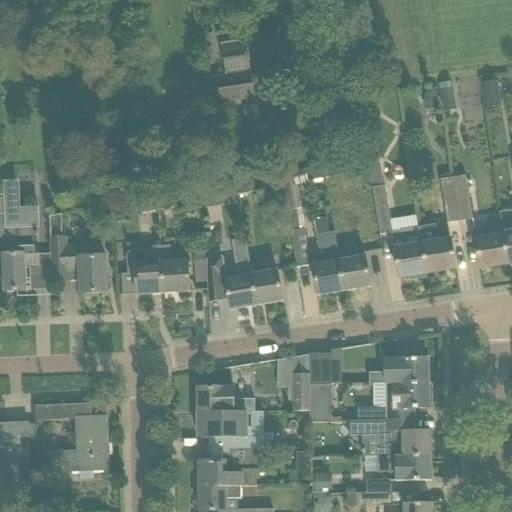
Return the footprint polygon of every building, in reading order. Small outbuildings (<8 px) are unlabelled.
[(225,76),(179,82),(183,110),(256,100),(251,72),(246,40),(221,44),(225,76)] [(452,89),(440,91),(443,111),(455,109),(452,89)] [(424,94),(424,109),(435,109),(436,95),(424,94)] [(379,99),(369,100),(371,116),(381,114),(379,99)] [(367,159),(376,209),(380,236),(393,234),(388,207),(379,157),(367,159)] [(341,163),(324,166),(326,179),(344,175),(341,163)] [(251,166),(218,172),(221,185),(254,179),(251,166)] [(326,179),(324,166),(281,174),(288,212),(302,209),(297,186),(308,184),(307,182),(326,179)] [(465,178),(454,180),(461,222),(473,220),(469,193),(468,193),(465,178)] [(461,222),(454,180),(441,182),(444,197),(449,224),(461,222)] [(247,181),(237,183),(239,195),(249,193),(247,181)] [(4,196),(0,196),(0,258),(3,258),(3,272),(4,292),(26,291),(25,268),(29,268),(30,291),(52,290),(51,283),(52,283),(51,255),(50,255),(39,255),(38,247),(37,217),(36,209),(17,210),(16,210),(16,196),(15,183),(3,183),(4,196)] [(239,195),(237,183),(218,186),(220,199),(239,195)] [(175,195),(157,198),(159,211),(177,208),(175,195)] [(159,211),(157,198),(139,201),(141,214),(159,211)] [(288,213),(290,230),(305,227),(303,210),(288,213)] [(50,238),(49,238),(50,255),(51,255),(52,283),(66,283),(66,273),(80,272),(80,282),(81,295),(84,294),(86,297),(96,297),(97,294),(107,293),(106,273),(105,259),(94,260),(93,248),(67,249),(66,237),(63,237),(62,216),(49,216),(50,238)] [(511,222),(501,225),(503,235),(508,265),(510,265),(511,268),(511,222)] [(503,235),(501,225),(473,229),(480,270),(508,265),(503,235)] [(436,226),(419,229),(427,274),(455,270),(450,240),(448,229),(437,231),(436,226)] [(427,274),(419,229),(400,232),(401,238),(393,240),(394,249),(399,279),(427,274)] [(290,232),(296,268),(310,266),(304,230),(290,232)] [(344,292),(339,262),(340,262),(335,233),(317,236),(320,254),(326,256),(327,264),(313,266),(318,297),(344,292)] [(256,307),(251,277),(245,240),(232,242),(238,279),(225,281),(230,311),(256,307)] [(163,295),(160,247),(148,248),(148,250),(130,252),(126,255),(128,276),(135,275),(137,297),(163,295)] [(170,247),(160,247),(163,295),(189,293),(187,263),(172,264),(170,247)] [(365,258),(340,262),(339,262),(344,292),(370,288),(365,258)] [(206,261),(208,302),(223,300),(222,279),(225,279),(221,259),(206,261)] [(277,273),(251,277),(256,307),(282,302),(277,273)] [(331,386),(331,355),(309,355),(309,376),(309,387),(322,387),(322,386),(331,386)] [(386,386),(429,384),(428,359),(385,360),(385,385),(386,385),(386,386)] [(197,389),(198,414),(246,413),(255,413),(255,400),(234,400),(233,388),(232,388),(232,376),(207,376),(207,389),(197,389)] [(294,412),(309,413),(309,387),(309,376),(294,376),(294,412)] [(429,384),(386,386),(386,409),(357,410),(357,421),(384,422),(414,422),(414,410),(429,409),(429,405),(432,405),(431,393),(429,393),(429,384)] [(309,387),(309,413),(310,413),(309,422),(330,423),(329,386),(322,387),(309,387)] [(43,455),(44,473),(109,471),(107,432),(104,432),(103,419),(92,419),(91,405),(36,407),(36,422),(76,421),(77,454),(43,455)] [(229,438),(230,450),(264,450),(274,450),(273,435),(252,435),(252,430),(246,430),(246,413),(198,414),(198,439),(229,438)] [(377,434),(384,434),(384,422),(357,421),(350,422),(350,434),(377,434)] [(415,432),(414,422),(384,422),(384,434),(377,434),(378,459),(430,457),(430,432),(415,432)] [(2,485),(0,484),(0,500),(30,499),(27,425),(0,426),(0,458),(2,485)] [(264,450),(230,450),(230,465),(265,465),(264,450)] [(307,454),(295,454),(295,468),(308,468),(307,454)] [(430,457),(378,459),(378,473),(403,472),(403,482),(431,482),(430,457)] [(198,463),(199,488),(238,487),(240,487),(256,487),(256,471),(242,471),(242,475),(225,475),(225,462),(198,463)] [(329,475),(311,475),(311,491),(329,490),(329,475)] [(366,482),(366,494),(391,494),(391,482),(366,482)] [(241,498),(240,487),(238,487),(199,488),(199,511),(225,511),(226,511),(226,498),(241,498)] [(431,511),(431,504),(418,504),(418,493),(391,494),(366,494),(366,495),(349,495),(349,507),(382,507),(382,511),(431,511)]
